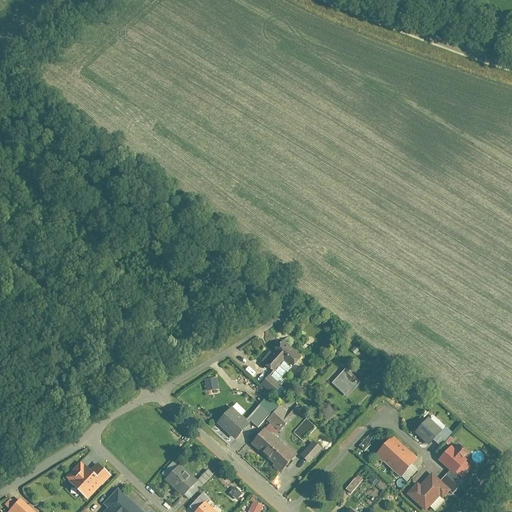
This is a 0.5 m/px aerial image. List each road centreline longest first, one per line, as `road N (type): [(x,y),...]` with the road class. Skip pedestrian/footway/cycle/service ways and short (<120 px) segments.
road 1 (residential): [(151,388),(0,250)]
road 2 (residential): [(329,0),(511,68)]
road 3 (residential): [(425,454),(377,415),(284,509)]
road 4 (residential): [(284,509),(151,388)]
road 5 (residential): [(151,388),(265,324)]
